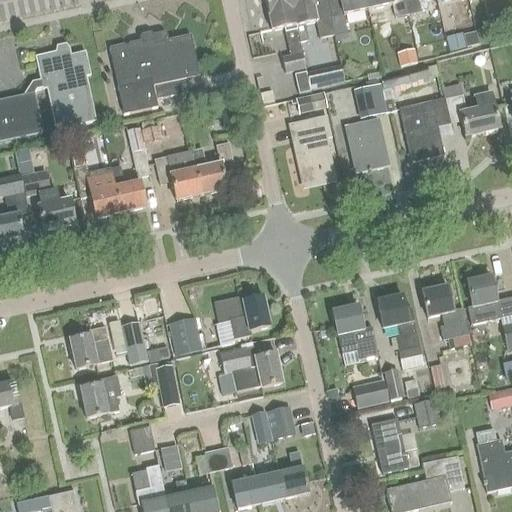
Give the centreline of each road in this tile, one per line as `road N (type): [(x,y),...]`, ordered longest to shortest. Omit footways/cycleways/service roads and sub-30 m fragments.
road 1 (residential): [(0,312),(282,250)]
road 2 (residential): [(342,511),(282,250)]
road 3 (residential): [(282,250),(228,0)]
road 4 (residential): [(282,250),(511,196)]
